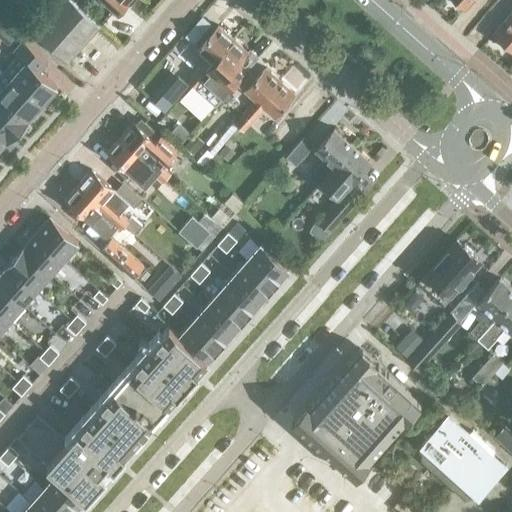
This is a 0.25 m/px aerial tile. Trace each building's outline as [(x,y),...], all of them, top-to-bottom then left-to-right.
[(68,62),(101,25),(71,0),(62,0),(34,32),(68,62)] [(100,0),(118,16),(129,4),(132,0),(100,0)] [(511,49),(511,10),(493,32),(511,49)] [(208,57),(195,72),(203,79),(210,71),(206,68),(233,37),(218,24),(197,48),(208,57)] [(233,37),(206,68),(210,71),(203,79),(197,86),(216,103),(246,70),(237,62),(247,50),(233,37)] [(57,86),(39,70),(48,61),(23,39),(14,50),(18,53),(5,69),(42,102),(57,86)] [(254,99),(242,113),(251,120),(257,113),(253,109),(280,79),(265,66),(244,90),(254,99)] [(42,102),(5,69),(0,74),(0,93),(28,118),(42,102)] [(203,79),(195,72),(188,79),(193,83),(197,86),(203,79)] [(280,79),(253,109),(257,113),(263,107),(273,116),(294,92),(280,79)] [(28,118),(0,93),(0,122),(13,135),(28,118)] [(251,120),(242,113),(235,121),(239,124),(221,144),(222,145),(229,137),(233,140),(251,120)] [(232,118),(219,134),(215,139),(221,144),(239,124),(235,121),(232,118)] [(134,121),(121,136),(173,182),(180,175),(172,169),(170,172),(148,152),(157,142),(134,121)] [(13,135),(0,122),(0,149),(6,142),(7,142),(13,135)] [(316,148),(324,156),(308,174),(318,183),(352,144),(334,127),(316,148)] [(296,164),(314,143),(304,135),(286,155),(296,164)] [(173,182),(121,136),(108,150),(145,184),(154,174),(162,181),(159,183),(170,193),(177,186),(173,183),(173,182)] [(371,160),(352,144),(318,183),(336,199),(318,219),(330,230),(356,201),(345,190),(371,160)] [(227,159),(231,154),(223,147),(219,152),(227,159)] [(119,211),(129,201),(92,168),(79,183),(123,223),(135,233),(143,224),(131,214),(127,218),(119,211)] [(123,223),(79,183),(65,198),(88,218),(87,220),(106,238),(117,226),(119,227),(123,223)] [(197,247),(197,246),(202,250),(216,235),(215,235),(223,225),(206,210),(198,220),(192,214),(178,230),(197,247)] [(50,215),(35,232),(64,257),(78,241),(50,215)] [(228,231),(223,237),(232,245),(237,239),(228,231)] [(50,272),(64,257),(35,232),(22,247),(50,272)] [(133,277),(144,264),(112,236),(101,248),(133,277)] [(232,245),(223,237),(217,243),(226,251),(232,245)] [(464,242),(463,243),(457,238),(420,280),(444,301),(482,260),(476,254),(477,253),(464,242)] [(289,267),(261,242),(247,258),(275,283),(289,267)] [(50,272),(22,247),(8,262),(37,288),(50,272)] [(275,283),(247,258),(233,273),(261,298),(275,283)] [(201,261),(196,267),(205,275),(210,269),(201,261)] [(37,288),(8,262),(0,271),(0,283),(23,304),(37,288)] [(170,262),(150,285),(162,295),(182,272),(170,262)] [(205,275),(196,267),(190,273),(199,281),(205,275)] [(122,280),(113,272),(108,278),(117,286),(122,280)] [(261,298),(233,273),(219,288),(248,313),(261,298)] [(477,301),(487,310),(470,329),(477,336),(511,297),(511,288),(499,277),(477,301)] [(23,304),(0,283),(0,309),(10,318),(23,304)] [(108,296),(99,288),(93,294),(103,302),(108,296)] [(248,313),(219,288),(206,303),(234,329),(248,313)] [(411,311),(424,295),(414,288),(402,303),(411,311)] [(174,292),(169,298),(178,306),(183,300),(174,292)] [(144,310),(150,304),(141,296),(135,302),(144,310)] [(511,297),(477,336),(488,346),(506,326),(511,331),(511,297)] [(172,312),(178,306),(169,298),(163,304),(172,312)] [(234,329),(206,303),(192,319),(221,344),(234,329)] [(0,329),(10,318),(0,309),(0,329)] [(451,311),(426,337),(408,358),(419,367),(437,347),(461,320),(451,311)] [(81,327),(86,321),(77,313),(72,319),(81,327)] [(81,327),(72,319),(66,325),(76,333),(81,327)] [(221,344),(192,319),(179,333),(208,359),(221,344)] [(135,441),(208,359),(179,333),(169,325),(68,439),(38,413),(18,435),(57,471),(86,496),(135,441)] [(407,356),(423,338),(411,327),(395,345),(407,356)] [(111,348),(116,342),(107,334),(102,340),(111,348)] [(105,354),(111,348),(102,340),(96,346),(105,354)] [(50,343),(45,349),(54,357),(59,351),(50,343)] [(307,400),(292,418),(354,473),(420,400),(402,384),(360,347),(310,403),(307,400)] [(54,357),(45,349),(39,355),(48,363),(54,357)] [(481,384),(504,359),(495,350),(472,376),(481,384)] [(502,376),(510,367),(503,361),(495,370),(502,376)] [(23,374),(18,380),(27,388),(32,382),(23,374)] [(439,391),(421,374),(415,381),(433,397),(439,391)] [(70,375),(65,381),(74,390),(79,384),(70,375)] [(27,388),(18,380),(12,386),(21,394),(27,388)] [(74,390),(65,381),(60,387),(69,395),(74,390)] [(482,420),(496,404),(481,392),(467,408),(482,420)] [(479,495),(505,466),(491,454),(494,449),(473,430),(469,434),(448,416),(440,426),(434,424),(425,433),(428,439),(422,445),(425,448),(422,458),(466,497),(476,493),(479,495)] [(511,452),(511,430),(504,424),(494,435),(511,452)] [(10,444),(4,450),(13,458),(19,452),(10,444)] [(0,456),(8,464),(13,458),(4,450),(0,454),(0,456)] [(86,496),(57,471),(44,485),(73,511),(86,496)] [(71,511),(73,511),(44,485),(31,500),(44,511),(71,511)] [(44,511),(31,500),(20,511),(44,511)]
